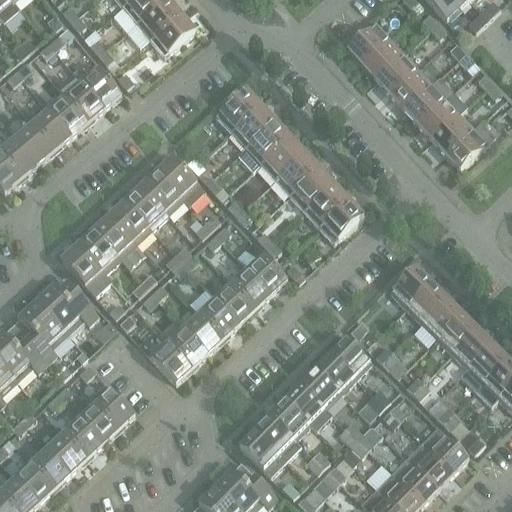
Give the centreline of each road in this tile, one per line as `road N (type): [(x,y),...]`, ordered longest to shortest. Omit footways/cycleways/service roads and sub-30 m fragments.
road 1 (residential): [(202,396),(428,183)]
road 2 (residential): [(29,208),(246,33)]
road 3 (residential): [(428,183),(297,47)]
road 4 (residential): [(84,511),(202,396)]
road 5 (residential): [(160,511),(207,463),(202,396)]
road 6 (residential): [(0,311),(37,278),(29,208)]
